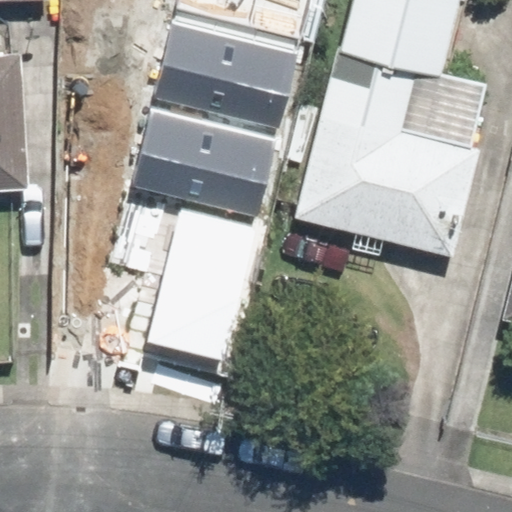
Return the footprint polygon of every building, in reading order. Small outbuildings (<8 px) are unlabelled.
[(195,0),(308,30),(316,0),(195,0)] [(393,128),(409,68),(429,73),(447,0),(341,0),(330,48),(332,48),(289,215),(446,255),(474,149),(393,128)] [(159,92),(280,124),(300,48),(179,16),(159,92)] [(13,51),(0,51),(0,187),(22,186),(13,51)] [(140,191),(261,224),(281,148),(161,115),(140,191)] [(121,151),(56,147),(54,183),(119,187),(121,151)] [(106,204),(65,204),(65,274),(106,274),(106,204)] [(184,214),(151,334),(227,355),(261,235),(184,214)] [(511,254),(497,314),(511,317),(511,254)]
